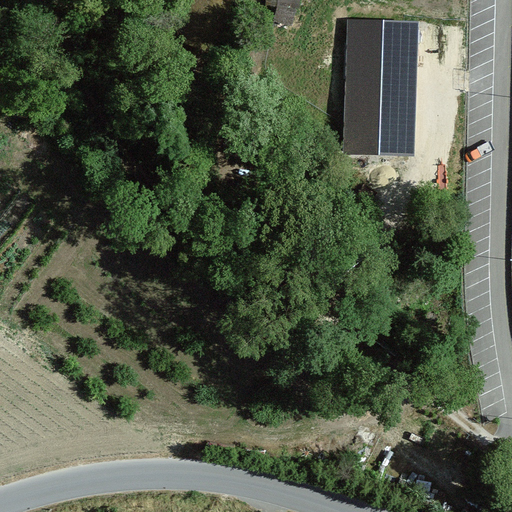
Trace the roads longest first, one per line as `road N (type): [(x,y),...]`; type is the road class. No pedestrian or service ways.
road 1 (track): [(55,0),(74,67),(140,174),(511,454)]
road 2 (unclassified): [(343,511),(242,483),(176,476),(60,485),(0,506)]
